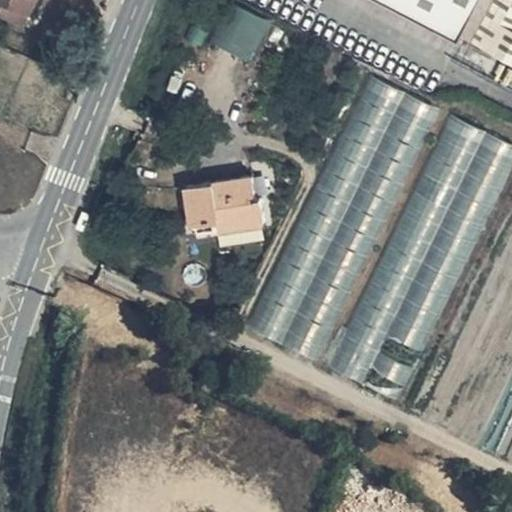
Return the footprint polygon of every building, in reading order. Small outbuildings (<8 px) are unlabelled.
[(0,0),(0,5),(28,16),(34,0),(0,0)] [(236,0),(232,0),(214,39),(255,58),(274,18),(236,0)] [(343,0),(444,52),(470,0),(343,0)] [(511,0),(493,0),(484,22),(472,16),(463,34),(511,57),(511,0)] [(328,358),(436,100),(365,71),(257,329),(328,358)] [(411,398),(511,152),(511,137),(445,110),(339,369),(411,398)] [(251,179),(185,190),(194,239),(220,234),(220,228),(249,224),(250,228),(269,225),(265,203),(256,204),(251,179)]
